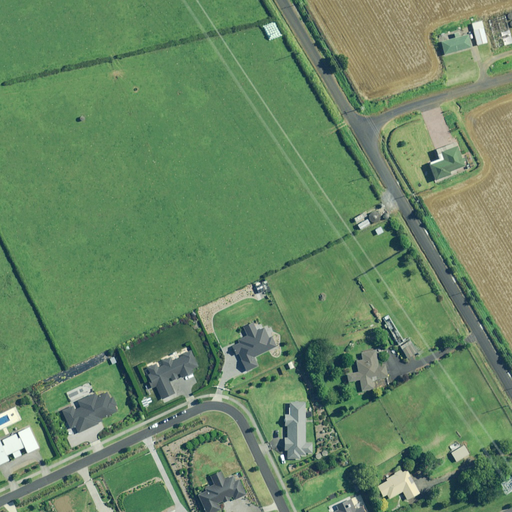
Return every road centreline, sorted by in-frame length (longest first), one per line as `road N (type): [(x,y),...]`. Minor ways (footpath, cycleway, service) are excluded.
road 1 (residential): [(0,500),(195,406),(218,405),(245,429),(284,511)]
road 2 (unclassified): [(511,392),(358,131)]
road 3 (unclassified): [(511,77),(407,107),(358,131)]
road 4 (unclassified): [(358,131),(282,0)]
